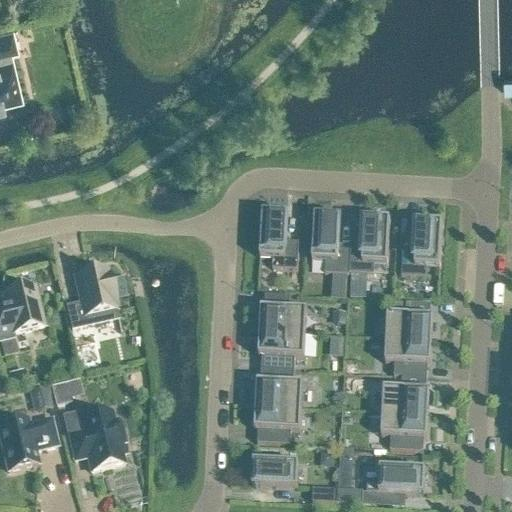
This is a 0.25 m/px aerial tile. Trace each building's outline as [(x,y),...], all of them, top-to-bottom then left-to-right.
[(7,60),(5,52),(14,50),(10,31),(0,33),(0,107),(2,106),(2,103),(20,95),(14,79),(10,60),(7,60)] [(297,276),(298,249),(290,248),(291,223),(288,223),(288,220),(263,219),(261,264),(274,264),(273,275),(297,276)] [(350,281),(350,279),(351,252),(342,251),(343,224),(315,222),(313,266),(326,267),(325,280),(350,281)] [(351,252),(350,279),(374,280),(374,270),(388,271),(390,226),(362,225),(361,252),(351,252)] [(440,274),(443,229),(415,228),(413,255),(403,254),(402,282),(426,283),(427,273),(440,274)] [(78,308),(65,311),(71,336),(86,332),(120,325),(118,317),(117,313),(119,313),(110,277),(109,277),(108,273),(71,282),(78,308)] [(0,352),(2,359),(14,356),(11,344),(13,344),(12,339),(44,332),(34,293),(2,300),(6,317),(0,318),(0,352)] [(260,339),(305,341),(307,317),(289,316),(290,303),(265,301),(264,315),(262,314),(260,339)] [(387,345),(432,348),(433,323),(430,323),(431,310),(406,309),(406,322),(388,321),(387,345)] [(346,317),(333,316),(332,329),(346,330),(346,317)] [(304,364),(305,341),(260,339),(259,362),(262,362),(262,376),(294,377),(295,364),(304,364)] [(431,371),(432,348),(387,345),(386,368),(394,369),(393,383),(427,384),(427,371),(431,371)] [(293,390),(294,377),(262,376),(261,388),(258,388),(256,412),(301,415),(303,391),(293,390)] [(426,397),(427,384),(393,383),(393,395),(385,394),(384,419),(428,421),(429,397),(426,397)] [(73,408),(72,404),(68,388),(62,390),(52,393),(54,402),(57,412),(73,408)] [(29,397),(34,418),(52,413),(48,393),(29,397)] [(300,438),(301,415),(256,412),(255,436),(259,436),(258,449),(290,451),(291,438),(300,438)] [(114,425),(112,416),(81,424),(79,416),(61,421),(73,469),(85,466),(89,480),(126,471),(123,462),(127,461),(118,424),(114,425)] [(427,445),(428,421),(384,419),(382,443),(391,443),(391,456),(423,458),(424,445),(427,445)] [(60,453),(52,423),(30,429),(29,425),(0,431),(0,454),(6,479),(40,471),(37,459),(60,453)] [(340,454),(340,469),(353,470),(353,455),(340,454)] [(298,495),(299,470),(254,468),(253,483),(256,484),(256,493),(298,495)] [(425,493),(425,477),(380,475),(380,488),(368,488),(367,499),(421,502),(421,493),(425,493)] [(337,510),(338,497),(313,496),(313,509),(337,510)] [(338,497),(337,510),(363,511),(363,499),(338,497)]
